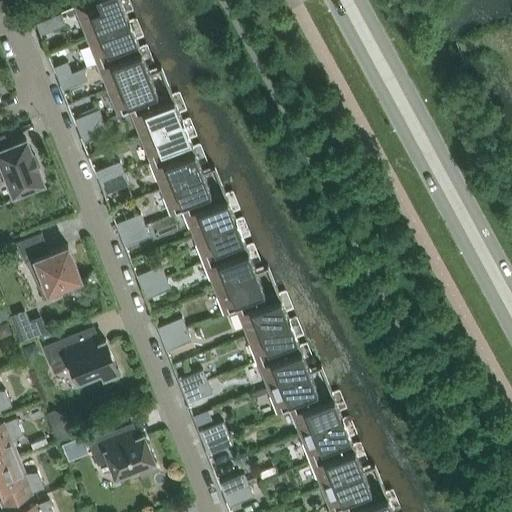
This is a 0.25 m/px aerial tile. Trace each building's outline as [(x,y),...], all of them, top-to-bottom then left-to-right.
[(86,35),(87,36),(128,19),(120,0),(91,0),(76,6),(81,18),(88,35),(86,35)] [(36,22),(41,34),(65,24),(60,12),(36,22)] [(139,45),(128,19),(87,36),(87,37),(90,35),(93,43),(91,44),(98,61),(97,61),(97,62),(139,45)] [(149,71),(139,45),(97,62),(97,63),(99,62),(105,79),(107,78),(110,86),(107,87),(107,88),(149,71)] [(58,77),(72,72),(67,60),(54,66),(58,77)] [(83,68),(72,72),(58,77),(63,89),(87,79),(83,68)] [(159,97),(149,71),(107,88),(108,89),(111,87),(114,95),(112,96),(119,113),(117,113),(118,114),(159,97)] [(171,92),(159,97),(118,114),(118,115),(131,109),(138,126),(140,125),(143,133),(140,135),(182,118),(171,92)] [(79,129),(103,120),(99,108),(75,118),(79,129)] [(192,144),(182,118),(140,135),(140,136),(143,135),(146,142),(145,143),(152,160),(150,161),(192,144)] [(108,131),(103,120),(79,129),(84,141),(108,131)] [(4,135),(0,135),(0,173),(5,172),(13,193),(43,182),(26,139),(8,146),(4,135)] [(160,187),(161,187),(202,170),(192,144),(150,161),(150,162),(152,161),(159,178),(160,178),(164,185),(160,187)] [(100,181),(124,171),(120,160),(95,170),(100,181)] [(214,166),(202,170),(161,187),(161,188),(164,187),(167,194),(166,195),(172,212),(171,213),(171,214),(185,208),(225,192),(214,166)] [(100,181),(105,193),(129,183),(124,171),(100,181)] [(235,218),(225,192),(185,208),(191,225),(193,225),(196,233),(193,234),(193,235),(235,218)] [(121,233),(145,224),(141,212),(116,222),(121,233)] [(198,242),(205,259),(203,260),(204,261),(245,244),(235,218),(193,235),(197,234),(200,242),(198,242)] [(121,233),(126,245),(150,235),(145,224),(121,233)] [(62,289),(61,285),(81,277),(68,244),(49,251),(41,231),(16,241),(44,298),(62,289)] [(245,244),(204,261),(205,260),(212,277),(214,277),(217,285),(214,286),(214,287),(256,270),(245,244)] [(142,285),(166,276),(161,264),(137,274),(142,285)] [(266,295),(256,270),(214,287),(217,286),(221,294),(219,294),(226,311),(266,295)] [(142,285),(146,297),(171,287),(166,276),(142,285)] [(278,291),(266,295),(226,311),(224,312),(225,313),(238,308),(245,325),(246,324),(249,332),(246,333),(247,334),(288,317),(278,291)] [(44,316),(37,319),(32,306),(18,312),(28,337),(49,329),(44,316)] [(4,308),(0,309),(0,320),(8,318),(4,308)] [(162,337),(187,328),(182,316),(158,326),(162,337)] [(299,343),(288,317),(247,334),(247,335),(250,333),(253,341),(251,342),(258,359),(257,359),(257,360),(299,343)] [(7,321),(0,324),(0,332),(5,335),(11,332),(7,321)] [(162,337),(167,349),(191,339),(187,328),(162,337)] [(78,333),(45,346),(55,371),(71,364),(77,380),(101,371),(104,379),(119,372),(106,339),(84,348),(78,333)] [(35,343),(25,348),(29,358),(35,355),(37,349),(35,343)] [(309,369),(299,343),(257,360),(257,361),(259,360),(265,377),(267,376),(270,384),(267,385),(267,386),(309,369)] [(183,390),(207,380),(203,368),(179,378),(183,390)] [(319,395),(309,369),(267,386),(268,387),(271,385),(274,393),(272,394),(279,411),(319,395)] [(183,390),(188,401),(212,392),(207,380),(183,390)] [(0,388),(0,408),(11,404),(5,388),(0,388)] [(319,395),(279,411),(277,411),(278,413),(291,407),(298,424),(300,423),(303,431),(300,433),(342,416),(331,390),(319,395)] [(0,462),(18,456),(12,440),(22,432),(16,416),(0,422),(0,462)] [(352,442),(342,416),(300,433),(300,434),(303,433),(306,440),(305,441),(312,458),(310,459),(352,442)] [(204,442),(228,432),(223,420),(199,430),(204,442)] [(142,474),(157,468),(144,434),(122,443),(116,428),(88,439),(98,464),(109,459),(115,476),(139,466),(142,474)] [(204,442),(208,453),(233,444),(228,432),(204,442)] [(36,447),(47,443),(45,436),(33,440),(36,447)] [(362,468),(352,442),(310,459),(311,460),(312,459),(319,476),(320,475),(324,483),(320,485),(321,485),(362,468)] [(3,503),(44,486),(38,470),(24,472),(18,456),(0,462),(0,489),(2,489),(7,500),(2,502),(3,503)] [(373,494),(362,468),(321,485),(321,486),(324,485),(327,492),(326,493),(332,510),(373,494)] [(225,494),(249,484),(244,472),(220,482),(225,494)] [(225,494),(229,505),(253,496),(249,484),(225,494)] [(373,494),(332,510),(331,511),(345,506),(346,511),(393,511),(385,489),(373,494)] [(54,511),(49,497),(12,511),(54,511)]
